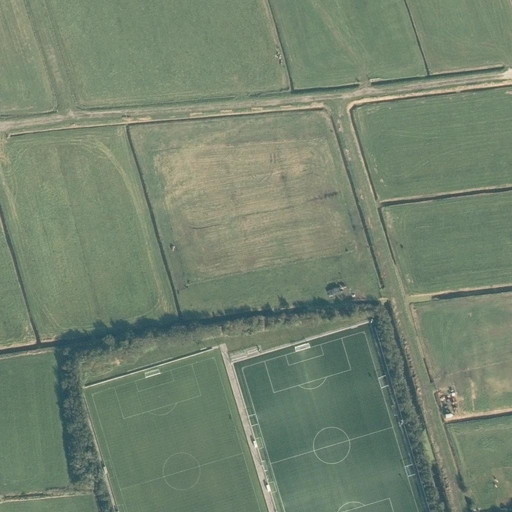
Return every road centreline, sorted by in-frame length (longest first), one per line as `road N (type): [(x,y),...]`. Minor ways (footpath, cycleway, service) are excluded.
road 1 (track): [(459,511),(336,97)]
road 2 (track): [(70,117),(336,97)]
road 3 (track): [(336,97),(511,76)]
road 4 (track): [(70,117),(33,0)]
